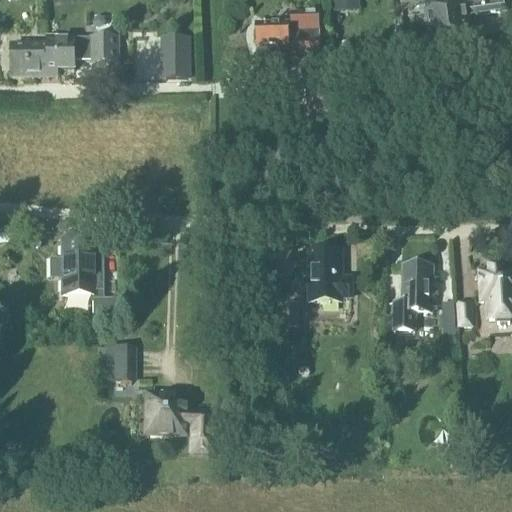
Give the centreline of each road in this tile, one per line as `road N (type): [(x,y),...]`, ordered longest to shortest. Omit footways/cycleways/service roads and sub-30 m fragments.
road 1 (residential): [(511,228),(311,228),(0,211)]
road 2 (residential): [(0,90),(204,91)]
